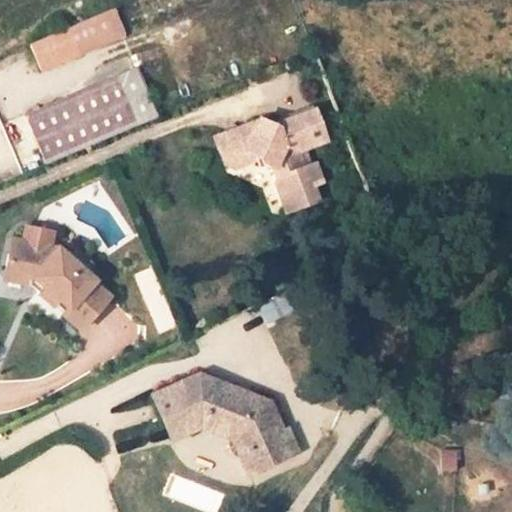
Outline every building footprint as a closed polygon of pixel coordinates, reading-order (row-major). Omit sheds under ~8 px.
[(41,70),(123,35),(111,9),(29,43),(41,70)] [(157,118),(137,71),(25,117),(46,165),(157,118)] [(236,133),(223,138),(235,176),(256,168),(255,164),(263,161),(274,170),(279,168),(295,205),(318,195),(313,184),(326,178),(319,163),(309,168),(302,151),(332,138),(320,111),(289,124),(264,120),(262,136),(248,140),(236,133)] [(22,241),(49,247),(52,232),(24,227),(22,241)] [(11,239),(4,276),(30,281),(32,278),(42,287),(37,292),(52,306),(58,301),(67,309),(62,315),(80,331),(109,297),(92,282),(94,281),(57,248),(49,247),(22,241),(11,239)] [(30,281),(4,276),(3,280),(28,285),(37,292),(42,287),(32,278),(30,281)] [(58,301),(52,306),(62,315),(67,309),(58,301)] [(165,424),(184,415),(191,431),(200,427),(233,440),(247,474),(296,452),(286,430),(282,431),(270,403),(198,374),(151,395),(165,424)] [(173,440),(191,431),(184,415),(165,424),(173,440)]
